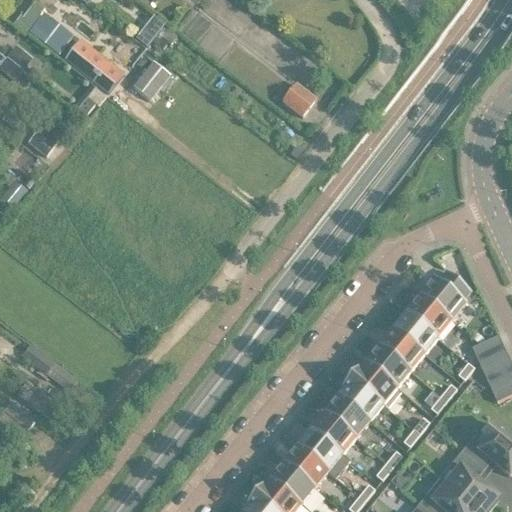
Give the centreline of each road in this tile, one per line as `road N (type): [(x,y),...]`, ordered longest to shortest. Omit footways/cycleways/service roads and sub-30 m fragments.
road 1 (secondary): [(497,0),(288,272),(243,346)]
road 2 (secondary): [(243,346),(304,283),(511,12)]
road 3 (residential): [(460,222),(399,253),(190,511)]
road 4 (residential): [(231,270),(387,65),(391,39),(367,0)]
road 5 (track): [(271,217),(131,107),(124,87),(132,77)]
road 6 (secondary): [(114,511),(243,346)]
road 7 (tertiary): [(511,90),(483,139),(490,207)]
